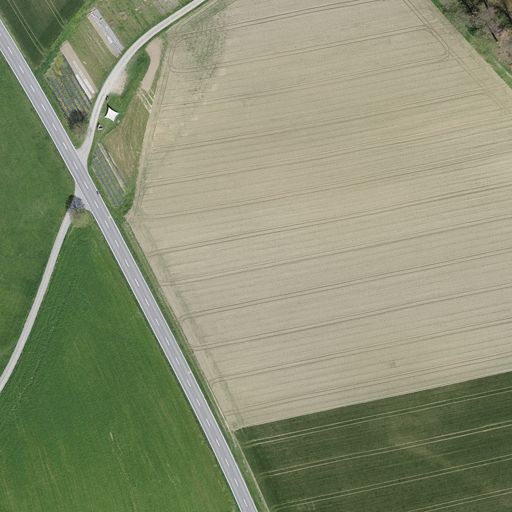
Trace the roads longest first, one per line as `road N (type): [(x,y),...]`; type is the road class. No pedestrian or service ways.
road 1 (secondary): [(249,511),(86,184),(0,33)]
road 2 (track): [(86,184),(0,384)]
road 3 (track): [(77,167),(123,61),(198,0)]
